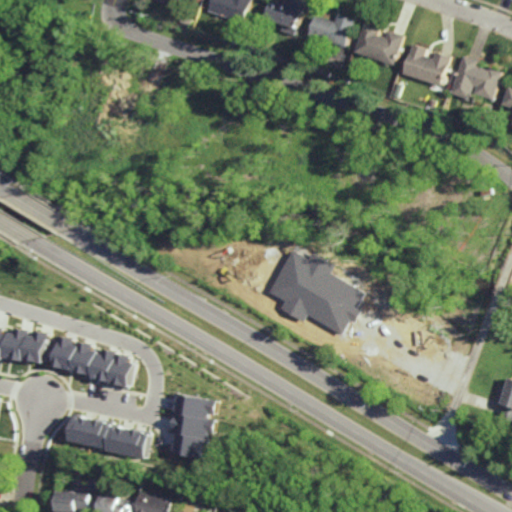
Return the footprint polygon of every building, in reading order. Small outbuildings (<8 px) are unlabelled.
[(183,0),(181,8),(158,0),(183,0)] [(253,0),(246,22),(224,15),(218,13),(211,11),(215,0),(253,0)] [(306,8),(305,13),(297,36),(284,31),(284,29),(286,24),(279,22),(268,18),(274,0),(280,0),(286,2),(289,3),(290,3),(291,4),(291,3),(292,1),(292,0),(300,0),(306,2),(308,3),(306,8)] [(356,30),(350,47),(349,47),(337,43),(326,39),(312,35),(313,32),(316,23),(319,15),(320,15),(323,16),(337,21),(338,21),(339,19),(340,16),(341,14),(359,20),(356,30)] [(193,28),(188,26),(191,18),(196,19),(193,28)] [(390,38),(392,31),(393,30),(395,31),(405,34),(408,35),(404,47),(401,54),(398,65),(358,52),(368,22),(384,28),(383,31),(381,35),(390,38)] [(438,59),(441,51),(443,52),(452,55),(456,56),(449,77),(447,84),(446,87),(407,74),(407,73),(417,45),(430,49),(431,49),(429,56),(430,56),(432,57),(438,59)] [(492,70),(493,67),(506,72),(496,101),(482,95),(479,94),(480,90),(479,89),(480,86),(478,85),(473,100),(455,93),(459,82),(468,56),(470,56),(480,60),(483,61),(481,66),(491,69),(492,70)] [(276,294),(289,300),(285,309),(309,321),(311,316),(348,334),(355,319),(361,322),(367,311),(362,308),(370,291),(338,275),(342,265),(319,254),(316,259),(297,250),(276,294)] [(54,333),(37,330),(37,331),(19,328),(19,333),(9,332),(10,328),(0,326),(0,356),(49,364),(54,333)] [(57,370),(135,385),(140,357),(97,349),(97,345),(78,342),(79,339),(64,336),(57,370)] [(511,421),(500,417),(501,414),(504,404),(504,403),(504,401),(498,399),(503,386),(509,388),(511,377),(511,421)] [(222,400),(184,394),(177,432),(182,433),(178,454),(217,461),(219,446),(212,445),(214,433),(218,434),(221,417),(219,417),(222,400)] [(151,456),(155,430),(77,418),(73,444),(151,456)] [(95,494),(93,511),(59,511),(61,492),(95,494)] [(172,511),(139,511),(143,492),(166,496),(166,498),(175,500),(172,511)] [(133,511),(102,511),(106,493),(124,497),(124,498),(135,501),(133,511)]
